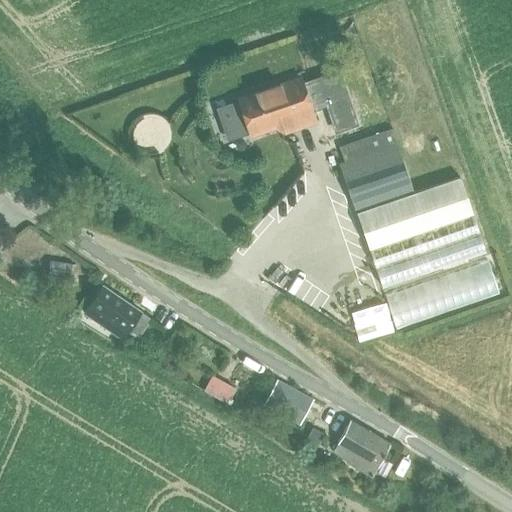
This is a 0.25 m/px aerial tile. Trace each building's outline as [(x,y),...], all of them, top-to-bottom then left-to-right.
[(239,102),(218,109),(228,139),(249,132),(250,136),(291,121),(294,129),(315,122),(300,78),(238,100),(239,102)] [(341,144),(346,162),(339,164),(355,211),(356,211),(382,287),(485,251),(460,177),(414,193),(397,144),(391,127),(341,144)] [(303,255),(307,267),(347,256),(343,244),(303,255)] [(68,278),(70,264),(50,261),(48,275),(68,278)] [(139,311),(99,286),(87,307),(88,307),(83,315),(111,333),(116,325),(136,338),(149,318),(139,311)] [(225,401),(233,387),(212,375),(204,389),(225,401)] [(305,411),(312,399),(276,380),(264,401),(280,410),(285,400),(305,411)] [(349,465),(372,477),(389,445),(347,422),(335,446),(353,456),(349,465)]
